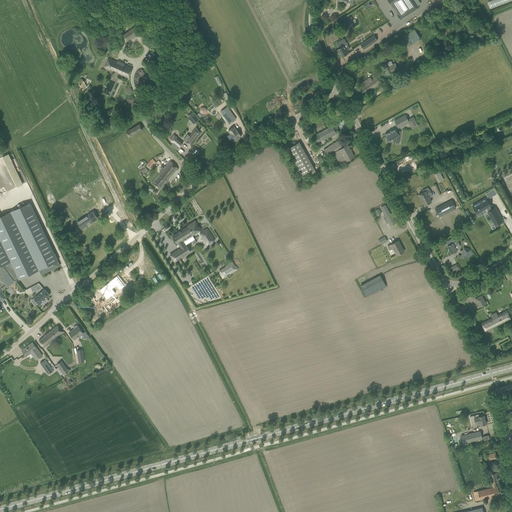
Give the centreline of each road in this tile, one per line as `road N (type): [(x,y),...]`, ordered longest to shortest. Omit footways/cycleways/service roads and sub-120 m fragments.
road 1 (secondary): [(0,509),(511,367)]
road 2 (unclassified): [(0,356),(194,185),(339,90)]
road 3 (unclassified): [(447,290),(339,90)]
